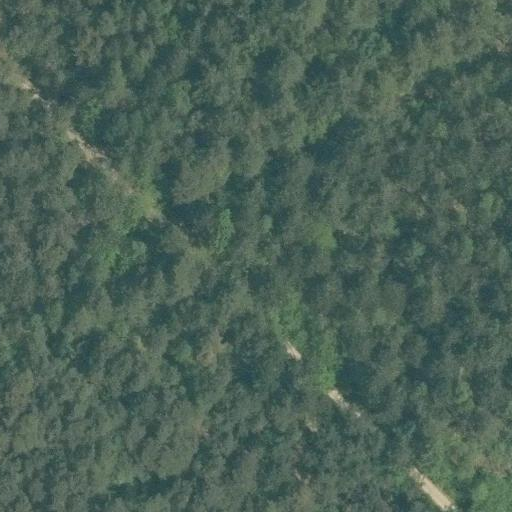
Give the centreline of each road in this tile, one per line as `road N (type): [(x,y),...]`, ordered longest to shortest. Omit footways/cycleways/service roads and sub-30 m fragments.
road 1 (track): [(447,511),(153,218)]
road 2 (track): [(153,218),(0,74)]
